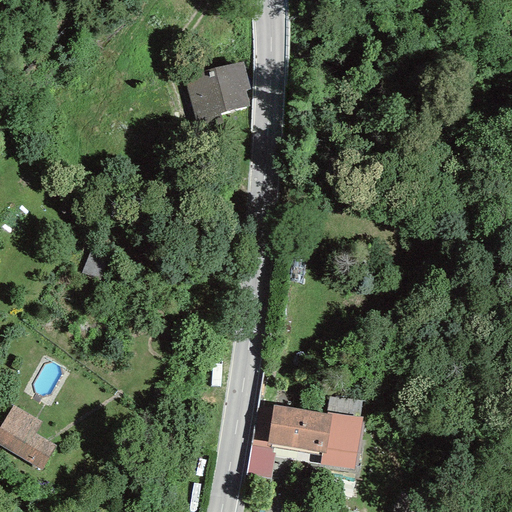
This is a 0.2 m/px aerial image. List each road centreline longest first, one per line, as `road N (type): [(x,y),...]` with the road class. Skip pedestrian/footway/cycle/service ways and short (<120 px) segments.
road 1 (tertiary): [(267,0),(254,285),(219,511)]
road 2 (track): [(398,0),(421,25),(511,40)]
